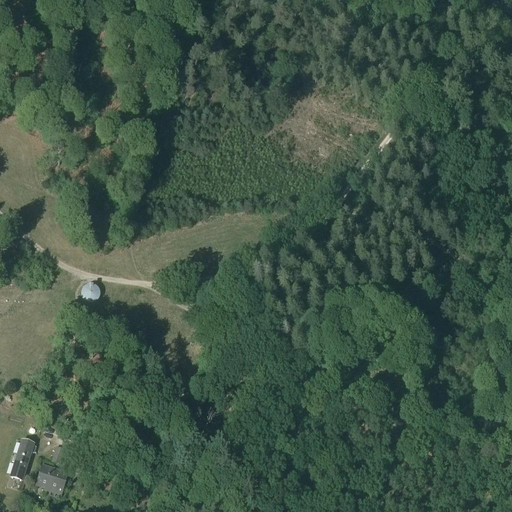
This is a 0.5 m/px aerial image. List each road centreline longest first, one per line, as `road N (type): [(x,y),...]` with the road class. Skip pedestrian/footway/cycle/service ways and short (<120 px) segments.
road 1 (unknown): [(0,170),(110,211),(124,226),(127,261),(146,297),(197,338),(300,393),(511,478)]
road 2 (track): [(337,201),(499,0)]
road 3 (track): [(324,511),(238,270)]
road 4 (track): [(277,381),(179,401),(101,430),(78,466)]
road 5 (track): [(41,252),(61,271),(106,283),(238,270)]
road 6 (track): [(337,201),(511,286)]
road 7 (track): [(238,270),(337,201)]
